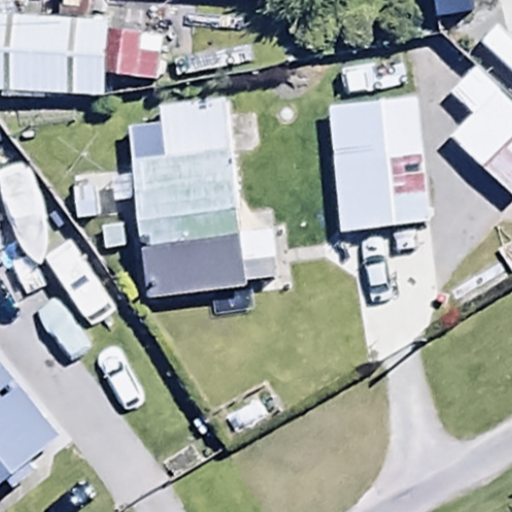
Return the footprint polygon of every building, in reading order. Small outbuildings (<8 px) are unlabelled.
[(0,100),(1,100),(103,105),(107,24),(9,19),(0,19),(0,100)] [(160,33),(111,34),(112,83),(161,82),(160,33)] [(280,233),(236,237),(224,104),(157,110),(158,128),(128,131),(144,303),(244,294),(244,285),(285,281),(280,233)] [(423,233),(416,126),(380,128),(382,164),(339,167),(343,238),(423,233)] [(511,141),(480,172),(511,204),(511,141)] [(0,363),(0,511),(8,511),(76,459),(0,363)]
